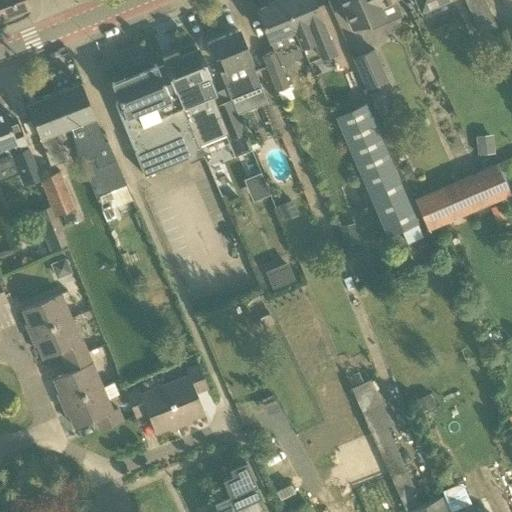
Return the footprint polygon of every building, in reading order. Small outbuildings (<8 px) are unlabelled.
[(0,0),(0,20),(31,9),(26,0),(0,0)] [(280,46),(298,39),(301,37),(284,0),(276,0),(268,3),(269,5),(267,6),(257,10),(273,49),(277,47),(280,46)] [(313,0),(284,0),(301,37),(298,39),(308,62),(335,51),(313,0)] [(396,3),(395,0),(340,0),(354,30),(386,15),(383,9),(396,3)] [(416,0),(422,12),(449,0),(416,0)] [(480,33),(481,33),(496,26),(485,0),(471,0),(466,2),(480,33)] [(226,89),(231,99),(261,87),(255,71),(238,30),(207,43),(214,60),(221,57),(227,71),(223,72),(220,74),(224,84),(226,89)] [(252,150),(231,99),(226,89),(217,93),(203,59),(202,59),(197,47),(178,55),(177,52),(165,57),(203,144),(204,143),(226,134),(226,136),(227,137),(227,139),(228,141),(229,143),(231,145),(232,147),(234,148),(236,149),(238,150),(240,151),(241,151),(243,151),(245,151),(247,151),(250,150),(252,150)] [(366,89),(373,86),(387,80),(374,48),(353,57),(366,89)] [(274,51),(262,56),(276,92),(289,87),(280,63),(274,51)] [(209,157),(204,143),(203,144),(165,57),(163,58),(164,61),(164,63),(157,66),(156,64),(153,65),(152,61),(123,72),(125,77),(111,82),(118,99),(116,100),(115,104),(144,175),(155,171),(154,168),(204,147),(208,157),(209,157)] [(105,143),(83,87),(81,82),(52,93),(66,127),(70,126),(77,145),(75,146),(95,197),(126,184),(116,161),(99,167),(95,157),(96,156),(93,148),(105,143)] [(53,132),(66,127),(52,93),(26,103),(49,165),(64,159),(53,132)] [(419,223),(366,103),(363,96),(350,102),(350,100),(328,110),(331,117),(334,116),(387,237),(396,233),(419,223)] [(27,144),(22,132),(18,121),(8,124),(3,112),(0,113),(0,162),(6,160),(5,159),(12,156),(23,184),(40,177),(27,144)] [(478,155),(495,153),(493,134),(476,136),(478,155)] [(427,230),(440,225),(511,194),(498,163),(414,199),(427,230)] [(75,209),(60,171),(40,179),(56,217),(75,209)] [(292,199),(278,205),(283,220),(298,215),(292,199)] [(113,208),(111,204),(101,209),(106,221),(116,216),(113,208)] [(56,219),(41,225),(52,250),(67,244),(56,219)] [(72,273),(66,257),(50,264),(57,279),(72,273)] [(286,262),(264,271),(271,289),(294,280),(286,262)] [(31,335),(71,318),(62,295),(23,309),(31,329),(29,330),(31,335)] [(92,346),(84,349),(71,318),(31,335),(33,340),(35,339),(43,358),(61,351),(65,361),(94,349),(92,346)] [(90,364),(110,356),(105,345),(94,349),(65,361),(69,372),(54,378),(62,398),(60,399),(62,404),(100,388),(90,364)] [(166,387),(181,425),(186,423),(185,421),(204,413),(196,392),(208,387),(199,365),(186,370),(189,378),(166,387)] [(451,511),(444,495),(425,503),(417,506),(413,495),(417,494),(387,427),(391,425),(371,381),(356,388),(382,450),(392,473),(390,474),(406,507),(407,511),(451,511)] [(463,382),(439,391),(446,408),(470,399),(463,382)] [(176,427),(181,425),(166,387),(143,396),(141,389),(127,394),(135,416),(147,411),(155,433),(175,425),(176,427)] [(100,388),(62,404),(64,409),(66,408),(75,427),(96,418),(101,430),(123,421),(117,409),(109,412),(100,388)] [(421,415),(437,408),(431,393),(414,400),(421,415)] [(232,493),(239,508),(263,498),(245,461),(229,468),(232,475),(222,479),(229,494),(232,493)] [(240,511),(239,508),(232,493),(229,494),(229,495),(213,502),(216,508),(208,511),(240,511)] [(495,511),(490,500),(476,506),(462,511),(495,511)]
